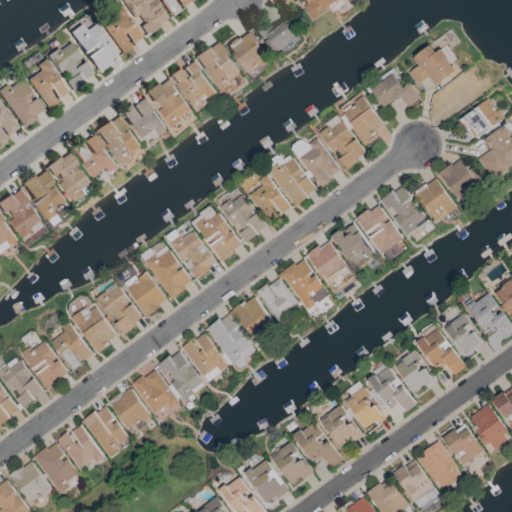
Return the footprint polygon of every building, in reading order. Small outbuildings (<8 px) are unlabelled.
[(166,20),(151,0),(120,0),(145,35),(166,20)] [(158,0),(169,17),(180,9),(179,8),(190,1),(189,0),(158,0)] [(287,0),(282,3),(286,9),(294,4),(299,11),(304,7),(311,18),(338,0),(287,0)] [(141,36),(120,8),(99,23),(121,54),(131,46),(130,44),(141,36)] [(298,34),(285,16),(269,29),(264,22),(254,30),(271,53),(298,34)] [(117,56),(93,23),(73,37),(96,71),(117,56)] [(227,43),(244,74),(267,61),(249,31),(227,43)] [(92,74),(68,40),(47,55),(65,81),(70,89),(92,74)] [(194,56),(219,91),(241,75),(216,41),(194,56)] [(412,58),(418,66),(408,73),(417,85),(428,76),(435,86),(456,71),(440,49),(435,52),(430,45),(412,58)] [(33,65),(36,68),(24,77),(46,109),(55,103),(54,100),(66,91),(43,58),(33,65)] [(195,111),(217,96),(192,60),(180,68),(179,67),(169,73),(195,111)] [(409,83),(402,87),(393,74),(371,89),(384,108),(400,96),(407,106),(419,98),(409,83)] [(0,97),(22,127),(43,111),(18,77),(0,90),(0,97)] [(169,127),(191,112),(166,77),(144,92),(169,127)] [(450,119),(484,95),(479,87),(473,91),(464,78),(435,97),(450,119)] [(121,111),(140,139),(154,130),(157,135),(165,130),(143,97),(131,105),(130,104),(121,111)] [(342,113),(364,141),(384,125),(362,97),(342,113)] [(476,139),(503,119),(488,98),(461,118),(476,139)] [(0,143),(7,139),(5,136),(17,128),(0,104),(0,143)] [(95,129),(120,166),(131,159),(128,155),(139,148),(118,114),(95,129)] [(366,154),(341,118),(320,133),(345,169),(366,154)] [(477,159),(493,179),(511,164),(511,133),(505,124),(482,141),(489,150),(477,159)] [(114,164),(93,133),(71,148),(93,179),(114,164)] [(311,150),(299,158),(319,186),(340,172),(317,137),(307,144),(311,150)] [(58,182),(57,183),(72,203),(82,195),(79,191),(91,183),(67,151),(46,166),(58,182)] [(290,205),(314,194),(297,157),(272,169),(290,205)] [(458,200),(480,183),(459,157),(438,174),(458,200)] [(53,184),(42,169),(21,184),(48,222),(69,208),(53,184)] [(290,207),(267,174),(245,189),(270,223),(280,216),(279,215),(290,207)] [(431,221),(455,209),(438,178),(415,191),(431,221)] [(427,221),(402,185),(380,199),(405,236),(427,221)] [(44,225),(18,188),(0,199),(0,209),(3,214),(5,213),(23,239),(44,225)] [(244,242),(266,228),(243,193),(232,201),(230,199),(220,206),(238,234),(239,233),(244,242)] [(356,218),(381,253),(402,238),(378,203),(356,218)] [(221,261),(242,246),(217,211),(196,226),(221,261)] [(0,252),(17,241),(0,216),(0,252)] [(354,268),(375,255),(354,222),(342,230),(341,229),(333,234),(354,268)] [(196,279),(217,263),(192,229),(170,245),(196,279)] [(306,255),(328,283),(348,267),(326,239),(306,255)] [(168,297),(190,284),(168,246),(146,259),(168,297)] [(313,273),(302,258),(280,274),(306,310),(329,294),(313,273)] [(167,300),(146,271),(136,279),(134,276),(123,284),(147,315),(167,300)] [(511,315),(507,309),(504,312),(499,306),(503,303),(494,291),(501,286),(500,284),(511,274),(511,315)] [(265,284),(256,291),(279,323),(300,308),(279,277),(267,286),(265,284)] [(143,318),(115,282),(95,298),(123,334),(143,318)] [(496,304),(489,309),(492,313),(494,311),(496,313),(501,309),(511,324),(511,333),(504,339),(498,330),(497,330),(495,329),(493,331),(492,329),(486,333),(465,304),(472,299),(475,302),(488,292),(496,304)] [(232,309),(249,339),(273,325),(255,295),(232,309)] [(96,352),(118,337),(93,302),(72,317),(96,352)] [(207,328),(230,366),(253,351),(229,313),(207,328)] [(487,343),(478,350),(475,347),(465,355),(444,327),(464,313),(487,343)] [(51,341),(71,370),(82,363),(81,362),(92,354),(68,320),(60,325),(64,331),(51,341)] [(416,341),(424,336),(425,338),(438,328),(447,341),(440,346),(442,349),(444,347),(445,348),(450,345),(465,366),(454,374),(445,362),(436,369),(416,341)] [(202,377),(224,363),(205,333),(193,340),(192,339),(182,346),(202,377)] [(46,389),(68,375),(45,339),(23,353),(46,389)] [(427,388),(425,385),(421,388),(422,388),(417,392),(417,391),(415,392),(395,365),(415,349),(422,359),(419,362),(420,363),(418,364),(420,368),(418,369),(420,372),(425,368),(429,374),(432,372),(438,380),(427,388)] [(204,386),(180,350),(158,364),(182,400),(204,386)] [(0,375),(22,407),(43,392),(18,357),(0,369),(0,375)] [(406,412),(397,400),(392,404),(391,403),(387,406),(367,379),(375,374),(373,371),(384,362),(388,367),(389,366),(416,404),(406,412)] [(132,383),(153,413),(167,403),(170,408),(178,403),(155,368),(132,383)] [(379,424),(376,421),(366,429),(345,401),(351,396),(347,389),(359,380),(364,387),(365,387),(372,395),(367,399),(372,407),(377,403),(387,417),(379,424)] [(0,423),(18,411),(0,384),(0,423)] [(511,425),(492,399),(503,391),(504,393),(511,386),(511,425)] [(129,431),(150,416),(129,388),(108,403),(129,431)] [(494,449),(489,442),(486,445),(475,431),(479,428),(470,416),(488,403),(508,431),(504,434),(507,439),(494,449)] [(109,456),(118,449),(116,446),(128,437),(104,405),(82,421),(109,456)] [(320,419),(327,414),(328,414),(340,405),(348,414),(343,418),(348,425),(353,422),(363,434),(353,442),(351,440),(341,447),(320,419)] [(293,435),(301,429),(302,431),(314,422),(323,434),(317,438),(319,442),(321,440),(322,442),(327,439),(342,459),(331,468),(322,456),(313,462),(293,435)] [(454,429),(455,430),(464,423),(484,449),(462,465),(442,438),(454,429)] [(68,431),(58,437),(78,469),(93,459),(95,463),(103,458),(81,424),(68,432),(68,431)] [(416,456),(438,440),(458,467),(456,469),(459,474),(455,477),(457,479),(448,486),(446,484),(442,487),(438,480),(435,482),(416,456)] [(57,441),(34,454),(57,495),(79,482),(57,441)] [(298,451),(293,455),(298,463),(304,458),(313,472),(303,480),(301,477),(298,480),(298,481),(293,484),(292,484),(291,484),(270,456),(278,450),(291,441),(298,451)] [(245,475),(255,467),(253,464),(262,457),(266,461),(267,461),(273,469),(267,473),(273,481),(278,477),(288,490),(278,498),(276,495),(267,503),(245,475)] [(418,508),(392,472),(403,465),(404,466),(414,459),(438,493),(418,508)] [(29,504),(50,489),(30,460),(9,475),(29,504)] [(236,511),(219,488),(225,483),(227,486),(240,476),(249,488),(242,493),(246,498),(252,494),(253,496),(254,495),(265,509),(276,501),(278,504),(267,511),(248,511),(247,510),(244,511),(236,511)] [(0,511),(27,511),(5,478),(0,481),(0,511)] [(381,511),(367,492),(380,482),(381,484),(389,478),(409,505),(398,511),(381,511)] [(364,495),(376,511),(348,511),(346,508),(364,495)] [(196,511),(216,496),(224,505),(218,510),(220,511),(196,511)]
